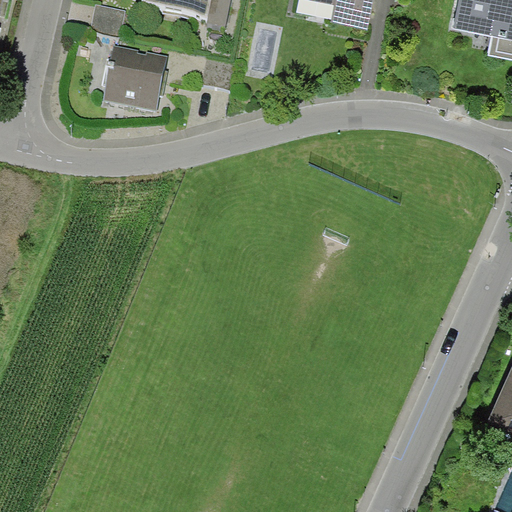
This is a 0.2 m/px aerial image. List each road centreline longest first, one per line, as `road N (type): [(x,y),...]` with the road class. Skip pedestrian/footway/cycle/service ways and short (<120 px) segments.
road 1 (residential): [(511,149),(365,108),(130,162),(87,164),(16,149)]
road 2 (residential): [(390,511),(503,251)]
road 3 (residential): [(42,0),(16,149)]
